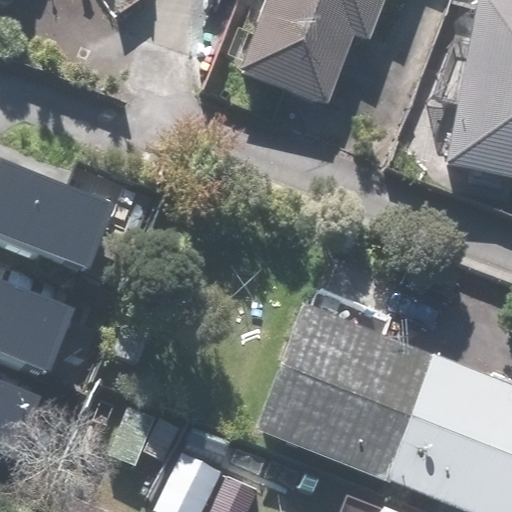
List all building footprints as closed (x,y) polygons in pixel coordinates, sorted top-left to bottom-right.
[(272,0),(246,69),(333,102),(359,32),(374,38),(387,0),(272,0)] [(511,0),(481,0),(452,169),(511,179),(511,0)] [(0,255),(73,283),(98,218),(0,180),(0,255)] [(0,375),(39,390),(64,325),(0,300),(0,375)] [(511,511),(511,382),(311,301),(260,427),(467,511),(511,511)] [(0,479),(3,481),(29,415),(0,404),(0,479)] [(205,511),(224,473),(187,455),(160,511),(205,511)]
